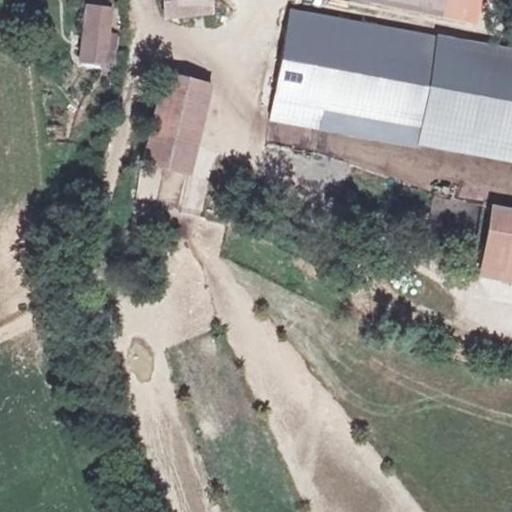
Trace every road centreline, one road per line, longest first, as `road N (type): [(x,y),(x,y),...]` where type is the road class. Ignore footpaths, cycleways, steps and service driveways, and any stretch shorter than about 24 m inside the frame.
road 1 (unclassified): [(137,0),(142,20),(95,239),(96,315)]
road 2 (track): [(96,315),(141,511)]
